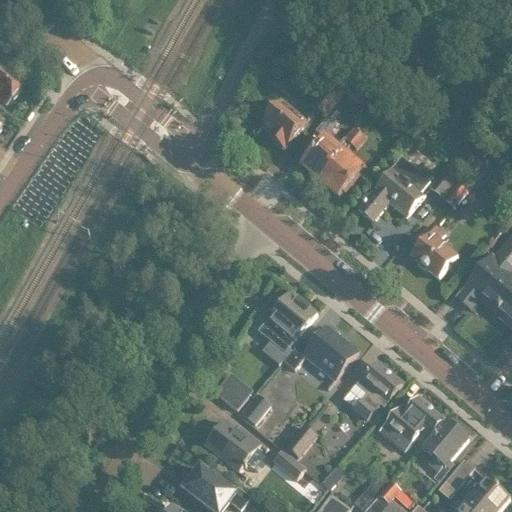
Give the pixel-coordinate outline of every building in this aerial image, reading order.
[(385,90),(414,114),(460,58),(423,28),(389,69),(397,76),(385,90)] [(284,46),(274,58),(282,64),(292,52),(284,46)] [(0,100),(5,104),(11,98),(13,99),(21,90),(19,89),(21,86),(9,75),(2,64),(0,65),(0,100)] [(313,107),(324,116),(349,85),(338,76),(313,107)] [(457,78),(446,93),(456,101),(468,86),(457,78)] [(281,101),(272,111),(271,111),(269,111),(266,112),(265,113),(263,116),(262,118),(262,121),(263,122),(260,126),(270,135),(268,137),(285,150),(307,124),(281,101)] [(319,182),(345,151),(350,144),(359,133),(353,128),(344,138),(343,137),(337,144),(327,136),(336,125),(324,116),(313,129),(324,138),(318,144),(316,143),(303,158),(305,160),(300,166),(319,182)] [(366,139),(359,133),(350,144),(357,150),(366,139)] [(429,188),(441,198),(474,156),(463,147),(429,188)] [(345,151),(319,182),(337,198),(343,192),(344,193),(358,178),(356,176),(364,167),(345,151)] [(401,157),(399,159),(357,210),(373,223),(389,204),(406,218),(424,196),(420,193),(430,181),(401,157)] [(484,169),(473,160),(462,174),(472,183),(484,169)] [(456,183),(442,199),(453,208),(466,191),(456,183)] [(410,256),(438,280),(458,256),(441,241),(446,234),(436,226),(410,256)] [(492,256),(457,297),(471,309),(482,296),(497,310),(494,313),(510,327),(511,324),(511,284),(507,279),(511,273),(511,234),(493,257),(492,256)] [(258,331),(283,352),(315,314),(290,292),(258,331)] [(334,381),(358,352),(347,343),(346,344),(340,339),(341,338),(338,336),(340,332),(332,326),(328,328),(327,327),(309,349),(300,341),(283,361),(294,370),(305,357),(334,381)] [(343,400),(354,410),(366,419),(379,402),(383,405),(401,383),(376,362),(357,384),(343,400)] [(215,392),(237,410),(250,394),(228,376),(215,392)] [(256,393),(240,413),(252,423),(269,403),(256,393)] [(379,431),(393,443),(403,450),(416,433),(424,440),(443,417),(417,396),(405,411),(399,406),(379,431)] [(423,448),(433,457),(428,464),(437,472),(433,476),(438,480),(454,461),(451,458),(467,438),(446,420),(423,448)] [(224,421),(205,445),(239,472),(245,464),(254,470),(265,455),(257,449),(260,444),(247,434),(245,437),(236,430),(224,421)] [(286,449),(297,458),(315,436),(304,427),(286,449)] [(305,470),(281,450),(273,461),(296,480),(305,470)] [(463,460),(447,480),(457,488),(473,468),(463,460)] [(184,490),(213,511),(221,511),(229,502),(240,511),(250,497),(238,488),(235,493),(200,467),(184,490)] [(328,474),(321,482),(329,489),(336,481),(328,474)] [(363,511),(365,511),(381,493),(382,492),(391,483),(382,476),(374,485),(373,484),(355,504),(363,511)] [(469,499),(484,511),(498,511),(510,499),(486,479),(469,499)] [(457,488),(447,480),(439,490),(449,498),(457,488)] [(382,492),(381,493),(390,500),(394,495),(399,490),(391,483),(382,492)] [(412,499),(401,489),(399,490),(394,495),(406,506),(412,499)] [(380,511),(390,500),(381,493),(365,511),(380,511)] [(323,506),(330,511),(347,511),(350,509),(331,495),(323,506)] [(484,511),(469,499),(458,511),(484,511)] [(396,511),(400,508),(390,500),(380,511),(396,511)]
